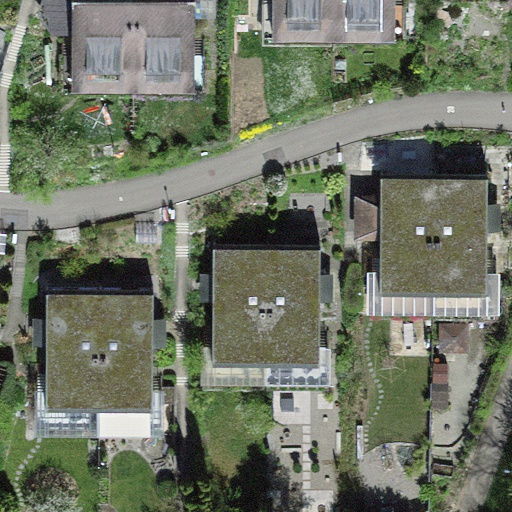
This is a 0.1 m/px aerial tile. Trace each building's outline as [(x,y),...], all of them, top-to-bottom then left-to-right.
[(127,0),(67,0),(65,100),(127,101),(127,0)] [(127,0),(127,101),(190,102),(192,0),(127,0)] [(271,0),(271,53),(332,53),(333,0),(271,0)] [(396,0),(333,0),(332,53),(396,54),(396,0)] [(439,188),(385,187),(382,298),(436,300),(439,188)] [(439,188),(436,300),(490,301),(492,190),(439,188)] [(269,259),(211,259),(210,370),(268,371),(269,259)] [(269,259),(268,371),(322,371),(321,260),(269,259)] [(98,297),(43,297),(41,417),(97,418),(98,297)] [(98,297),(97,418),(152,418),(153,297),(98,297)]
